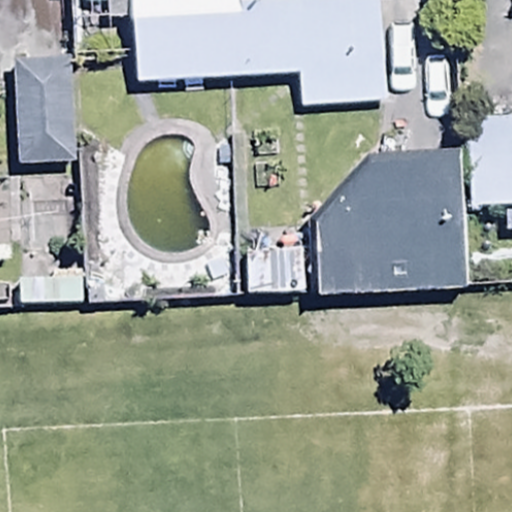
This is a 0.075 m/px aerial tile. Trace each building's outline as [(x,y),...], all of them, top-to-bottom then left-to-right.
[(131,20),(133,82),(295,75),(297,114),(380,110),(374,0),(78,0),(78,2),(104,1),(105,21),(131,20)] [(69,61),(14,62),(16,167),(71,166),(69,61)] [(511,73),(471,74),(472,168),(511,167),(511,73)] [(463,291),(457,159),(368,161),(310,219),(314,298),(463,291)] [(300,243),(245,243),(244,293),(299,294),(300,243)]
